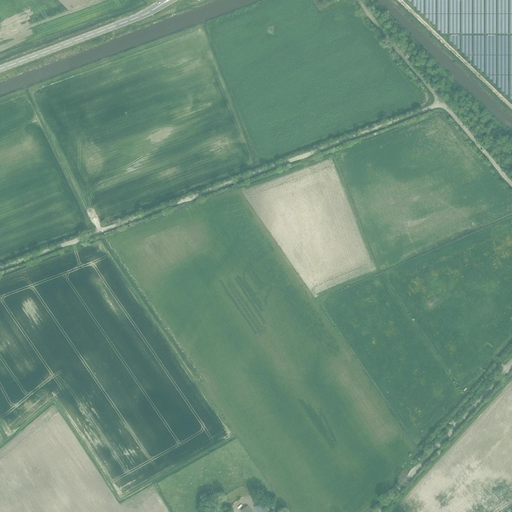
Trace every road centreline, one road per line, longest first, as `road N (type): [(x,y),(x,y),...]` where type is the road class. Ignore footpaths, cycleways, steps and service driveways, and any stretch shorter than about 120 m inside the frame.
road 1 (unclassified): [(0,266),(442,102)]
road 2 (unclassified): [(377,511),(511,363)]
road 3 (unclassified): [(442,102),(358,0)]
